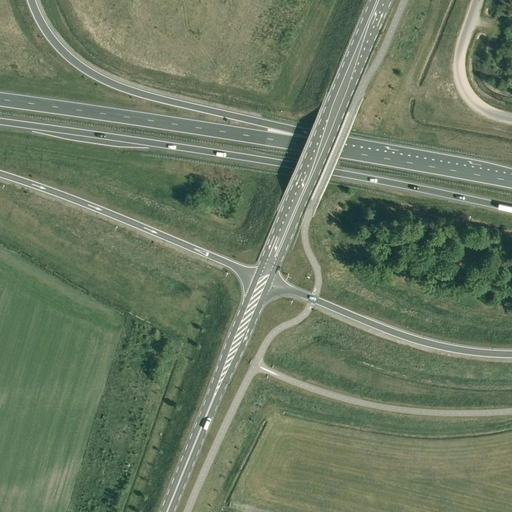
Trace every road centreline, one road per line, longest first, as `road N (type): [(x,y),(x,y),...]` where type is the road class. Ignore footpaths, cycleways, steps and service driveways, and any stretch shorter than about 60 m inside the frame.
road 1 (trunk): [(0,121),(511,208)]
road 2 (trunk): [(356,152),(97,76),(49,38),(30,0)]
road 3 (trunk): [(356,152),(0,100)]
road 4 (primary): [(263,277),(379,0)]
road 5 (trunk): [(0,172),(263,277)]
road 6 (trunk): [(263,277),(406,335),(511,351)]
road 7 (primary): [(166,511),(263,277)]
road 8 (trunk): [(511,181),(356,152)]
road 9 (unclassified): [(511,118),(475,105),(463,90),(460,51),(477,0)]
